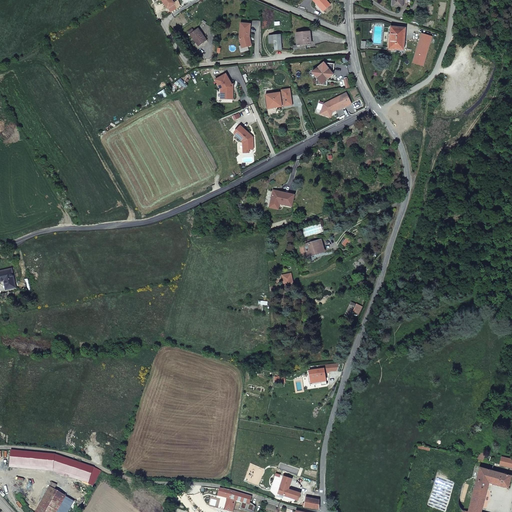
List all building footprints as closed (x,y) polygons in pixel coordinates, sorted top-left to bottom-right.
[(174,3),(171,0),(158,0),(159,0),(158,0),(160,0),(167,9),(167,8),(174,3)] [(167,8),(171,13),(178,9),(174,3),(167,8)] [(250,24),(241,23),(239,38),(241,46),(246,44),(247,47),(251,46),(249,37),(250,24)] [(406,27),(390,26),(387,49),(404,51),(406,27)] [(192,29),(188,33),(198,47),(207,41),(198,29),(194,32),(192,29)] [(297,46),(306,45),(311,44),(310,32),(296,34),(297,46)] [(412,63),(423,66),(432,37),(422,33),(412,63)] [(275,51),(281,50),(280,35),(268,36),(269,44),(274,44),(275,51)] [(333,75),(334,64),(323,63),(314,71),(319,76),(317,78),(316,84),(327,85),(328,80),(328,74),(333,75)] [(223,93),(222,99),(233,99),(233,89),(231,89),(230,87),(231,87),(230,85),(232,84),(226,74),(215,80),(223,93)] [(292,105),(291,93),(290,89),(286,89),(286,93),(283,94),(283,92),(282,92),(274,93),(274,95),(268,96),(269,103),(269,107),(275,106),(276,107),(282,106),(282,104),(284,103),(284,106),(292,105)] [(324,104),(320,114),(329,117),(330,113),(332,112),(339,108),(340,109),(352,103),(347,93),(324,104)] [(253,137),(240,126),(233,133),(243,142),(243,150),(249,149),(253,149),(253,137)] [(277,201),(277,203),(286,205),(289,194),(273,190),(271,200),(277,201)] [(321,222),(303,228),(305,237),(324,231),(321,222)] [(341,243),(345,246),(350,240),(345,237),(341,243)] [(315,252),(316,254),(324,251),(321,240),(315,242),(314,239),(299,244),(303,255),(308,254),(315,252)] [(6,289),(15,287),(11,269),(0,271),(0,281),(4,280),(6,289)] [(291,273),(283,275),(285,284),(293,282),(291,273)] [(309,370),(311,382),(320,381),(319,378),(325,377),(323,369),(309,370)] [(511,463),(504,461),(502,469),(511,470),(511,463)] [(486,511),(493,487),(511,491),(511,488),(511,478),(481,471),(471,511),(486,511)] [(56,511),(65,497),(54,490),(57,486),(52,483),(35,511),(56,511)] [(288,496),(290,490),(280,486),(278,493),(288,496)] [(300,493),(290,490),(288,496),(298,500),(300,493)] [(252,497),(230,491),(228,496),(228,499),(249,505),(252,497)] [(65,511),(72,501),(65,497),(56,511),(65,511)] [(305,497),(304,506),(319,509),(319,500),(305,497)]
